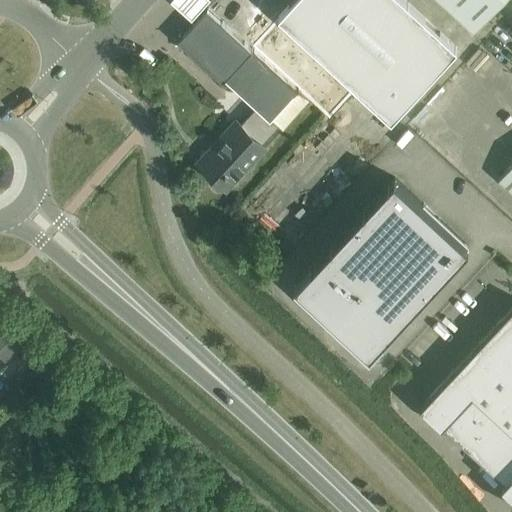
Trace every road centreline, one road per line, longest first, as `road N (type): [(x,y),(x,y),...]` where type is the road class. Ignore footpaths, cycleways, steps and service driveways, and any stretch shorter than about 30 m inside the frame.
road 1 (secondary): [(358,511),(24,207)]
road 2 (unknown): [(511,283),(408,404),(413,422),(495,511)]
